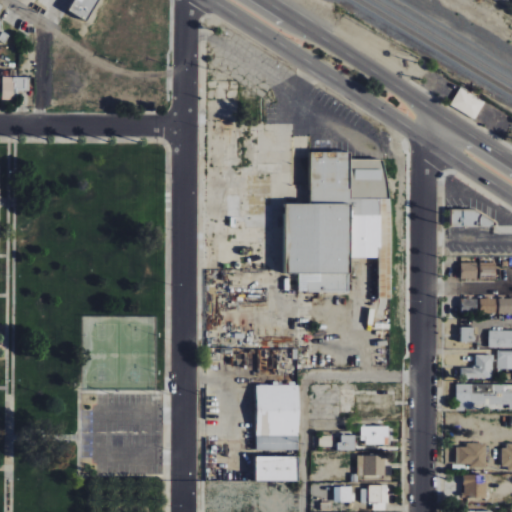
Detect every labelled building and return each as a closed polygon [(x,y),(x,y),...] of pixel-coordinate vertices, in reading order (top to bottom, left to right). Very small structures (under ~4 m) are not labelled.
[(95,5),(85,0),(73,0),(67,11),(85,21),(95,5)] [(1,100),(13,101),(14,89),(28,89),(29,77),(2,77),(1,100)] [(485,102),(460,88),(450,105),(475,119),(485,102)] [(285,204),(285,273),(298,273),(298,291),(348,291),(348,258),(379,258),(379,199),(385,199),(385,160),(350,160),(350,152),(310,152),(310,204),(285,204)] [(451,210),(451,226),(491,227),(491,221),(486,221),(487,211),(451,210)] [(461,279),(478,279),(478,276),(496,276),(496,263),(461,263),(461,279)] [(495,298),(479,299),(480,314),(496,313),(495,298)] [(499,315),(511,314),(511,298),(499,299),(499,315)] [(461,312),(477,312),(477,299),(461,299),(461,312)] [(474,342),(473,327),(460,328),(460,342),(474,342)] [(511,330),(488,330),(488,348),(511,347),(511,330)] [(492,378),(492,355),(475,355),(475,368),(460,368),(460,378),(492,378)] [(507,410),(511,409),(511,384),(456,384),(455,409),(507,410)] [(298,386),(256,385),(256,451),(298,451),(298,386)] [(388,444),(389,427),(361,426),(360,444),(388,444)] [(338,451),(355,451),(355,436),(339,435),(338,451)] [(455,464),(471,464),(471,469),(485,469),(486,443),(465,443),(465,447),(456,447),(455,464)] [(501,470),(511,469),(511,445),(502,445),(501,470)] [(385,456),(357,456),(357,476),(385,476),(385,456)] [(255,481),(297,481),(297,457),(255,457),(255,481)] [(464,475),(463,497),(488,498),(489,475),(464,475)] [(352,487),(334,487),(334,502),(352,502),(352,487)] [(361,503),(373,503),(373,510),(387,510),(387,487),(361,487),(361,503)]
